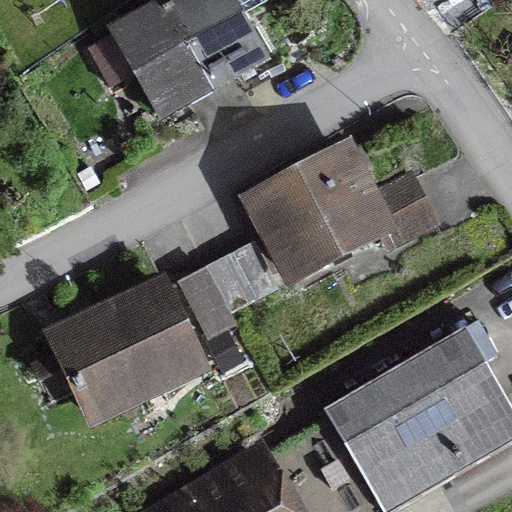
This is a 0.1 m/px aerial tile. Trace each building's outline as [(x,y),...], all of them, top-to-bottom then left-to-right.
[(171,0),(165,4),(211,86),(212,89),(264,59),(240,15),(266,0),(265,0),(171,0)] [(211,86),(165,4),(89,50),(110,88),(135,74),(160,118),(212,89),(211,86)] [(294,280),(382,234),(385,233),(367,198),(343,151),(252,198),(294,280)] [(385,233),(382,234),(389,248),(434,224),(408,176),(367,198),(385,233)] [(207,270),(230,315),(278,291),(254,243),(206,268),(207,270)] [(234,324),(230,315),(207,270),(179,285),(207,338),(234,324)] [(93,420),(199,370),(160,286),(54,336),(62,353),(33,367),(39,379),(68,366),(75,381),(73,382),(93,420)] [(323,411),(328,419),(381,511),(395,511),(511,443),(511,410),(465,328),(323,411)] [(381,511),(328,419),(169,511),(381,511)]
